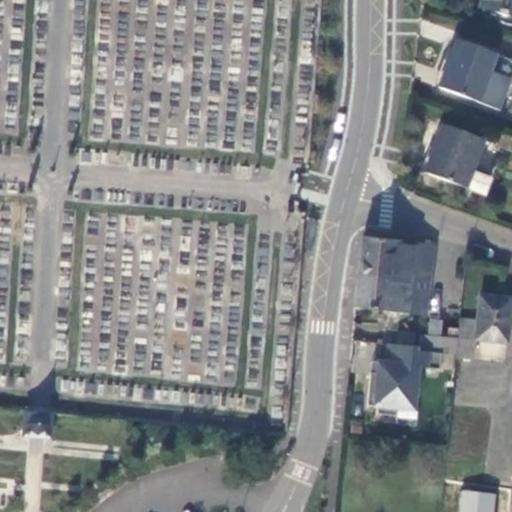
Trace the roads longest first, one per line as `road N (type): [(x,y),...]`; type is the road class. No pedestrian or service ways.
road 1 (tertiary): [(281,511),(314,430),(330,262),(346,196)]
road 2 (tertiary): [(346,196),(368,83),(372,0)]
road 3 (unclassified): [(346,196),(511,250)]
